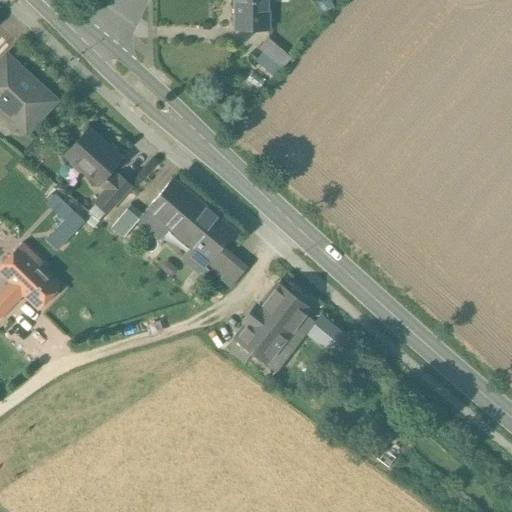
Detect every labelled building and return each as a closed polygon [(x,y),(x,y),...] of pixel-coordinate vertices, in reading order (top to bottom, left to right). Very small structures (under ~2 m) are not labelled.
[(267,0),(235,0),(235,30),(268,30),(267,0)] [(291,57),(268,38),(259,49),(263,52),(255,61),(273,76),(281,67),(282,68),(291,57)] [(0,63),(0,106),(26,130),(53,101),(6,57),(0,63)] [(120,159),(88,130),(66,154),(70,158),(70,164),(79,172),(85,171),(106,190),(118,177),(110,170),(120,159)] [(106,190),(95,202),(106,212),(130,186),(119,176),(118,177),(106,190)] [(197,199),(173,178),(147,209),(171,229),(197,199)] [(235,231),(197,199),(171,229),(208,261),(204,266),(230,288),(248,267),(223,246),(235,231)] [(126,208),(109,225),(121,236),(137,218),(126,208)] [(84,222),(72,211),(64,220),(44,241),(56,252),(84,222)] [(22,242),(0,263),(0,272),(9,281),(0,289),(0,318),(23,295),(38,309),(61,286),(40,265),(43,263),(22,242)] [(279,286),(238,338),(267,361),(308,310),(279,286)]
